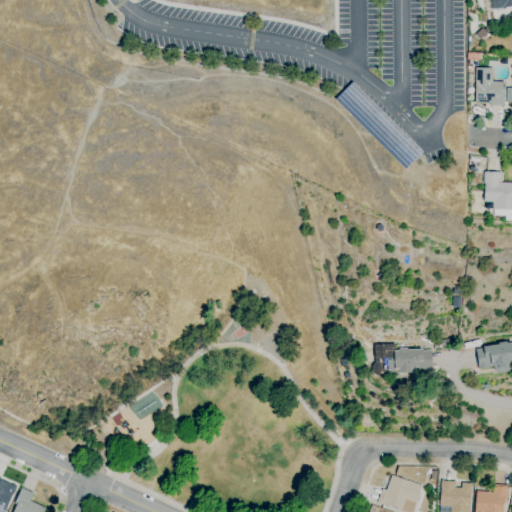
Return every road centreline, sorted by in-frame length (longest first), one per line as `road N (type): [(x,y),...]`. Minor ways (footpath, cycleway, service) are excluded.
road 1 (residential): [(339,511),(359,458),(370,450),(511,454)]
road 2 (tertiary): [(0,440),(155,511)]
